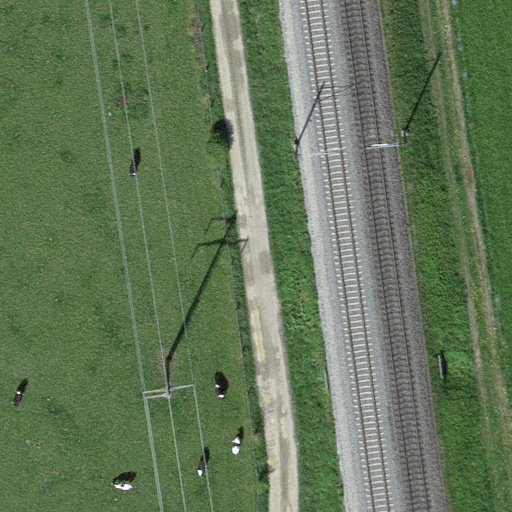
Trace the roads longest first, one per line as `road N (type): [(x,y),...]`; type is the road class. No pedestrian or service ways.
road 1 (track): [(510,511),(430,0)]
road 2 (track): [(225,0),(283,472),(281,511)]
